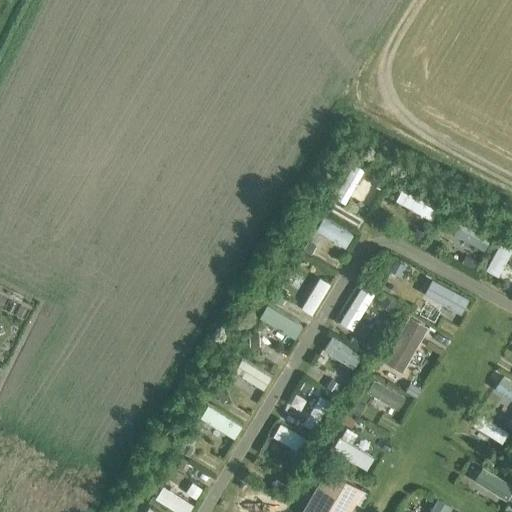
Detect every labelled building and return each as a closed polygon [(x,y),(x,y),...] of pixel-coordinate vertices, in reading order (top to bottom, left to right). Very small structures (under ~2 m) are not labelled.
[(353,163),(334,197),(345,203),(364,169),(353,163)] [(408,171),(401,186),(441,202),(447,186),(408,171)] [(439,207),(402,187),(395,200),(432,220),(439,207)] [(352,235),(325,220),(319,230),(346,246),(352,235)] [(491,236),(466,221),(459,231),(475,240),(473,243),(478,247),(480,243),(485,246),(491,236)] [(511,246),(502,240),(487,266),(497,272),(504,261),(507,263),(511,255),(508,254),(511,247),(511,246)] [(467,298),(431,279),(425,290),(461,309),(467,298)] [(310,313),(324,291),(314,285),(301,308),(310,313)] [(361,287),(344,317),(354,322),(364,304),(368,306),(371,300),(368,298),(371,293),(361,287)] [(302,325),(266,304),(259,317),(294,338),(302,325)] [(328,332),(361,351),(369,337),(336,317),(328,332)] [(439,348),(404,327),(396,339),(432,361),(439,348)] [(323,346),(354,366),(360,356),(330,336),(323,346)] [(303,393),(317,371),(304,364),(291,385),(303,393)] [(266,365),(250,390),(260,396),(275,371),(266,365)] [(409,382),(381,365),(375,375),(403,392),(409,382)] [(498,387),(511,395),(511,381),(505,377),(498,387)] [(214,387),(205,400),(240,423),(249,409),(214,387)] [(318,397),(303,423),(313,429),(329,403),(318,397)] [(389,416),(358,398),(352,408),(383,426),(389,416)] [(511,409),(486,398),(480,410),(511,424),(511,409)] [(211,405),(188,443),(198,449),(204,439),(209,442),(223,418),(219,415),(221,411),(211,405)] [(473,424),(501,442),(508,432),(479,414),(473,424)] [(376,445),(381,434),(346,416),(340,427),(376,445)] [(311,441),(280,423),(272,436),(291,447),(288,452),(295,456),(298,451),(303,454),(311,441)] [(373,452),(340,433),(333,443),(366,463),(373,452)] [(511,460),(490,448),(481,463),(507,479),(511,470),(511,460)] [(474,480),(505,499),(511,488),(511,484),(482,466),(474,480)] [(163,482),(194,500),(202,486),(170,468),(163,482)] [(301,511),(351,511),(363,494),(326,472),(301,511)] [(187,511),(193,504),(163,485),(155,497),(178,511),(187,511)] [(438,503),(432,511),(446,511),(448,509),(438,503)]
